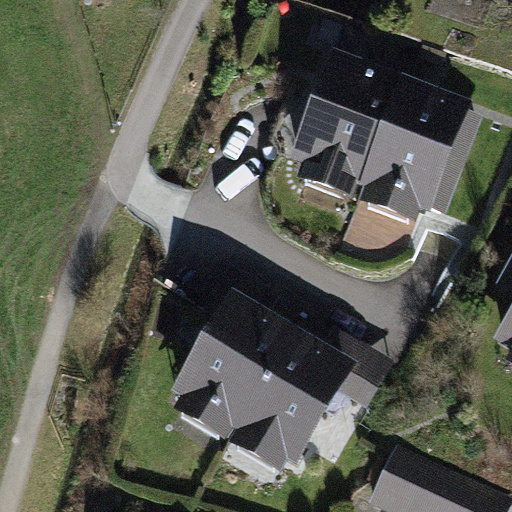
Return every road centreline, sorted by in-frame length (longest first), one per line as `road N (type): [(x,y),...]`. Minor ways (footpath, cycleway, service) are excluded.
road 1 (track): [(121,175),(20,511)]
road 2 (residential): [(197,0),(121,175)]
